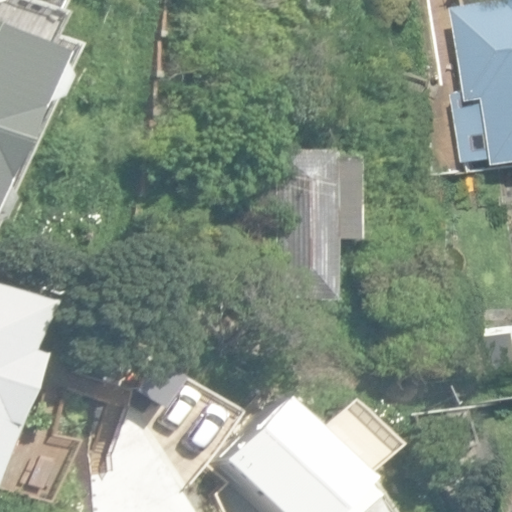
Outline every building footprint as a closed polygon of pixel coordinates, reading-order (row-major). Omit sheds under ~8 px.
[(462,106),(470,156),(506,151),(507,156),(511,154),(511,0),(468,0),(464,1),(478,86),(467,88),(470,105),(462,106)] [(0,163),(24,109),(37,104),(46,82),(42,72),(45,58),(0,37),(0,163)] [(266,303),(324,303),(327,242),(347,242),(348,160),(325,158),(325,155),(269,153),(269,131),(234,129),(232,200),(201,198),(199,266),(221,269),(222,285),(265,283),(266,303)] [(0,451),(13,415),(10,414),(30,357),(19,353),(36,304),(0,291),(0,451)] [(511,328),(475,335),(481,367),(511,362),(511,328)]
